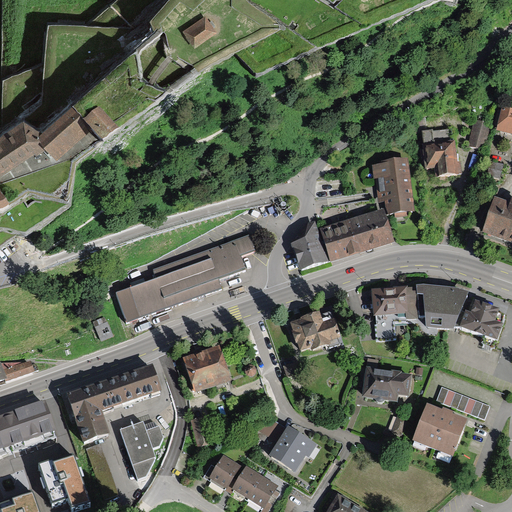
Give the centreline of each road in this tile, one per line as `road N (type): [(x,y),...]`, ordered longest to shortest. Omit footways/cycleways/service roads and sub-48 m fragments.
road 1 (residential): [(281,298),(274,264),(307,207),(307,178),(328,153),(477,63),(511,28)]
road 2 (tertiary): [(511,284),(417,260),(281,298)]
road 3 (residential): [(248,309),(282,407),(379,449)]
road 4 (tertiary): [(157,340),(0,395)]
road 5 (residential): [(157,340),(181,409),(162,481)]
